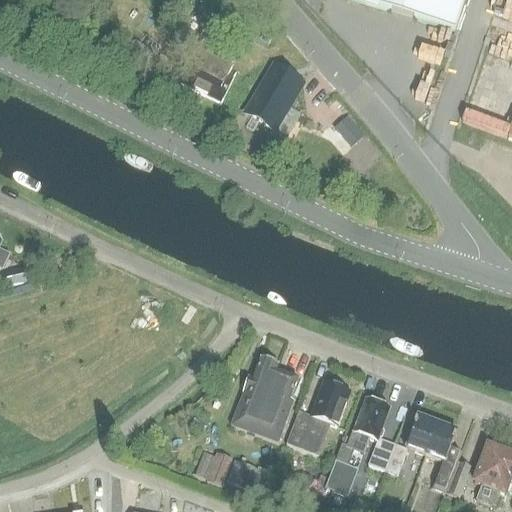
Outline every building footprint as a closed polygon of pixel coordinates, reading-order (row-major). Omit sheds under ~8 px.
[(85,0),(45,0),(58,12),(62,8),(69,17),(85,0)] [(349,0),(349,1),(452,34),(463,0),(349,0)] [(139,77),(155,56),(136,42),(121,63),(139,77)] [(220,106),(235,75),(227,72),(231,64),(201,49),(197,58),(194,56),(179,86),(220,106)] [(276,74),(251,117),(271,129),(297,86),(276,74)] [(470,100),(463,121),(496,133),(510,91),(487,83),(480,103),(470,100)] [(362,141),(347,123),(335,133),(350,151),(362,141)] [(8,258),(0,254),(0,248),(2,245),(0,244),(0,273),(1,274),(8,258)] [(0,288),(0,290),(26,284),(23,270),(0,275),(0,288)] [(276,448),(293,404),(288,403),(296,383),(275,375),(277,369),(259,362),(251,382),(247,380),(242,396),(243,396),(230,430),(276,448)] [(297,415),(285,448),(317,460),(328,428),(336,431),(349,397),(322,387),(310,420),(297,415)] [(340,448),(333,467),(324,492),(346,501),(357,472),(346,468),(351,454),(362,458),(369,441),(376,444),(367,469),(383,475),(392,448),(376,442),(387,412),(366,404),(348,451),(340,448)] [(392,448),(383,475),(395,479),(406,452),(423,459),(435,427),(416,420),(404,453),(392,448)] [(433,491),(444,495),(455,465),(458,457),(448,454),(455,435),(435,427),(423,459),(442,466),(433,491)] [(511,460),(486,451),(473,486),(481,489),(475,504),(494,511),(499,496),(503,498),(508,483),(511,484),(511,460)] [(216,457),(205,485),(220,491),(231,463),(216,457)] [(257,472),(233,463),(225,485),(249,494),(257,472)] [(455,465),(444,495),(459,501),(470,470),(455,465)] [(351,511),(353,511),(369,511),(372,508),(355,501),(351,511)]
